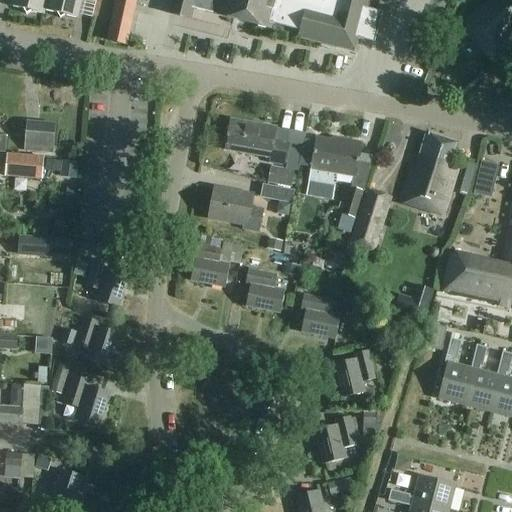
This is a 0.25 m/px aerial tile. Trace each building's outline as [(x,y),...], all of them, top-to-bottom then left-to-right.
[(13,0),(12,7),(24,11),(27,15),(32,12),(45,15),(46,12),(48,0),(13,0)] [(48,0),(46,12),(58,15),(61,19),(66,16),(79,19),(83,0),(48,0)] [(145,0),(145,8),(166,8),(166,0),(145,0)] [(174,0),(170,15),(191,20),(193,10),(218,16),(272,31),(274,26),(300,33),(299,38),(354,54),(360,31),(376,35),(375,38),(376,39),(382,15),(365,11),(368,0),(174,0)] [(495,66),(511,49),(511,0),(491,0),(460,30),(495,66)] [(106,41),(127,46),(134,13),(114,9),(106,41)] [(395,17),(383,14),(377,37),(389,40),(395,17)] [(261,70),(275,70),(276,47),(261,47),(261,70)] [(53,154),(56,124),(26,122),(24,152),(53,154)] [(286,167),(290,146),(274,143),(277,131),(231,122),(226,151),(271,160),(270,164),(286,167)] [(444,217),(458,170),(450,168),(457,145),(428,136),(421,158),(425,159),(421,171),(412,169),(401,204),(444,217)] [(335,187),(337,174),(356,178),(362,146),(341,142),(340,146),(316,142),(311,170),(310,169),(308,182),(335,187)] [(7,155),(5,177),(41,180),(43,158),(7,155)] [(51,172),(60,173),(61,161),(52,161),(52,171),(51,172)] [(63,162),(61,180),(78,181),(80,164),(63,162)] [(482,162),(479,174),(496,178),(499,166),(482,162)] [(276,169),(273,185),(290,189),(293,172),(276,169)] [(262,186),(260,198),(291,204),(294,192),(262,186)] [(350,188),(339,224),(351,227),(362,192),(350,188)] [(215,189),(209,220),(244,226),(244,230),(259,232),(263,211),(251,209),(253,196),(215,189)] [(366,190),(349,245),(374,253),(391,198),(366,190)] [(19,237),(17,255),(68,259),(69,241),(19,237)] [(281,244),(268,241),(266,250),(279,253),(281,244)] [(194,257),(189,282),(225,289),(230,265),(219,263),(222,250),(193,244),(190,256),(194,257)] [(511,246),(506,245),(502,267),(450,256),(442,295),(503,308),(505,308),(511,309),(511,246)] [(297,249),(284,247),(282,255),(295,257),(297,249)] [(357,260),(354,271),(375,278),(379,267),(357,260)] [(117,310),(128,276),(107,269),(109,265),(95,261),(86,289),(99,293),(95,303),(117,310)] [(86,267),(76,264),(73,274),(83,278),(86,267)] [(299,267),(286,265),(284,274),(297,277),(299,267)] [(281,315),(285,292),(275,290),(277,276),(248,271),(246,284),(250,285),(246,308),(281,315)] [(423,318),(431,292),(417,287),(408,313),(423,318)] [(335,340),(340,317),(329,315),(331,302),(304,296),(301,310),(305,310),(300,333),(335,340)] [(36,314),(12,308),(10,317),(33,323),(36,314)] [(358,313),(346,310),(344,318),(356,322),(358,313)] [(108,368),(118,336),(97,329),(98,325),(85,320),(76,348),(89,351),(86,362),(108,368)] [(441,352),(446,329),(432,325),(426,348),(441,352)] [(72,346),(76,333),(66,330),(61,343),(72,346)] [(54,335),(32,334),(31,348),(54,349),(54,335)] [(0,335),(0,350),(15,351),(16,336),(0,335)] [(438,400),(464,407),(474,371),(472,371),(453,366),(454,361),(456,361),(461,342),(452,340),(449,351),(445,364),(448,365),(438,400)] [(474,371),(464,407),(491,414),(500,379),(498,378),(479,373),(480,368),(482,368),(487,349),(477,347),(475,357),(472,371),(474,371)] [(389,349),(378,349),(378,358),(389,358),(389,349)] [(342,399),(364,394),(362,383),(375,381),(369,352),(354,356),(355,360),(334,366),(342,399)] [(500,379),(491,414),(511,419),(511,381),(506,380),(507,375),(508,375),(511,358),(511,355),(503,353),(501,364),(498,378),(500,379)] [(38,368),(37,384),(46,385),(47,369),(38,368)] [(61,395),(66,379),(55,376),(50,392),(61,395)] [(99,428),(109,395),(88,388),(89,383),(73,378),(64,406),(79,410),(76,421),(99,428)] [(41,391),(36,428),(44,429),(50,392),(41,391)] [(0,408),(0,424),(22,426),(23,410),(0,408)] [(363,425),(376,425),(376,414),(363,414),(363,425)] [(324,465),(346,460),(344,450),(357,447),(351,418),(337,422),(338,427),(316,432),(324,465)] [(5,480),(20,481),(22,457),(7,456),(5,480)] [(38,456),(34,469),(48,473),(52,460),(38,456)] [(408,470),(410,462),(398,459),(396,470),(403,472),(408,470)] [(72,511),(82,478),(60,471),(50,505),(72,511)] [(388,501),(398,503),(411,507),(411,506),(435,511),(447,511),(454,487),(418,478),(413,499),(409,498),(410,496),(390,491),(388,501)] [(331,498),(354,492),(350,479),(328,485),(331,498)] [(299,511),(323,511),(319,492),(296,497),(299,511)]
